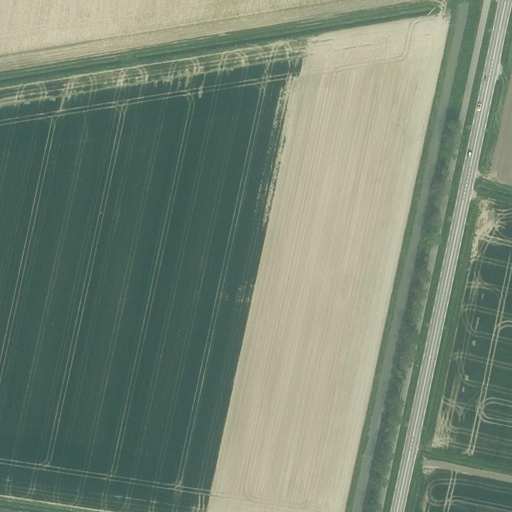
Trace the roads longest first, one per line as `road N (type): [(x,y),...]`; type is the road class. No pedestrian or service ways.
road 1 (secondary): [(397,511),(506,0)]
road 2 (track): [(0,74),(427,0)]
